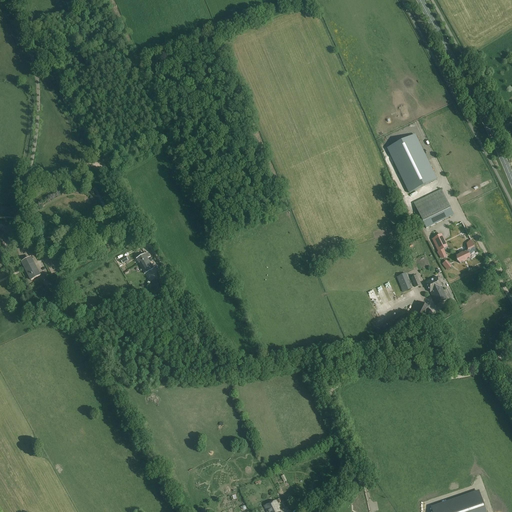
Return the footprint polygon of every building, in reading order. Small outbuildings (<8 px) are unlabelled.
[(410,193),(436,180),(435,177),(414,135),(388,148),(410,193)] [(414,204),(426,229),(454,215),(442,191),(414,205),(414,204)] [(441,235),(432,239),(438,251),(437,253),(441,259),(445,258),(446,257),(444,249),(447,247),(441,235)] [(466,260),(467,261),(470,259),(470,255),(476,250),(471,241),(470,240),(466,244),(468,251),(466,252),(456,256),(457,261),(457,262),(458,262),(460,264),(464,262),(464,261),(465,261),(466,260)] [(140,266),(149,261),(148,258),(151,257),(148,252),(146,254),(145,253),(136,258),(140,266)] [(31,258),(22,262),(32,280),(40,276),(31,258)] [(154,268),(149,261),(140,266),(145,273),(154,268)] [(443,264),(447,270),(449,269),(450,268),(451,267),(451,266),(451,267),(447,262),(447,261),(445,262),(444,263),(443,264)] [(406,274),(397,278),(404,293),(413,290),(406,274)] [(411,278),(415,287),(421,285),(417,276),(411,278)] [(438,277),(426,283),(430,292),(436,305),(448,300),(442,287),(442,286),(438,277)] [(160,288),(155,279),(151,281),(156,290),(160,288)] [(398,298),(402,296),(397,279),(393,280),(397,294),(398,298)] [(411,316),(422,321),(429,307),(417,302),(411,316)] [(409,320),(404,311),(377,328),(382,337),(409,320)] [(431,508),(432,511),(485,511),(479,492),(431,508)] [(276,500),(276,501),(265,506),(267,511),(281,511),(280,511),(278,508),(279,507),(276,500)]
